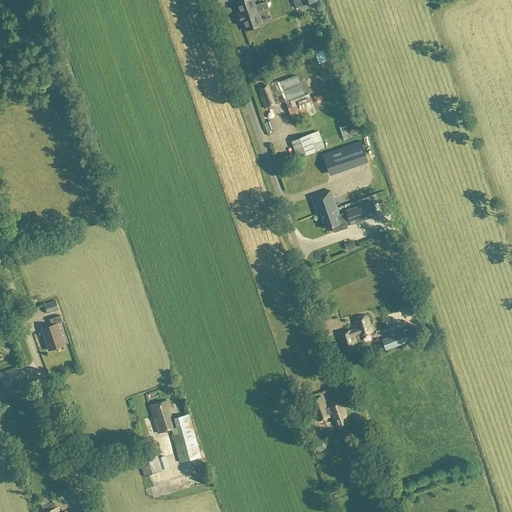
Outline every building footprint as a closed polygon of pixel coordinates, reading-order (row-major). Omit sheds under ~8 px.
[(241,19),(257,14),(268,10),(266,2),(254,6),(252,0),(245,0),(235,3),(239,15),(238,15),(238,16),(240,16),(241,19)] [(257,14),(241,19),(242,22),(241,23),(242,23),(245,32),(261,26),(257,14)] [(318,47),(311,48),(313,56),(320,55),(318,47)] [(265,49),(247,57),(250,64),(269,55),(265,49)] [(276,82),(256,90),(264,109),(284,101),(276,82)] [(315,115),(308,95),(299,98),(298,96),(297,97),(289,101),(287,102),(287,103),(285,103),(286,105),(292,121),(302,118),(303,120),(315,115)] [(339,129),(343,141),(350,139),(349,136),(361,132),(358,123),(347,127),(346,126),(339,129)] [(291,142),(297,158),(323,148),(317,133),(291,142)] [(322,155),(329,174),(367,161),(360,142),(322,155)] [(316,211),(319,210),(326,230),(331,228),(333,234),(347,229),(346,227),(367,220),(362,206),(345,212),(346,214),(334,218),(332,211),(336,210),(330,192),(311,199),(316,211)] [(343,245),(345,251),(355,248),(352,242),(343,245)] [(55,302),(44,306),(46,315),(58,311),(55,302)] [(51,327),(41,330),(48,352),(64,346),(57,325),(62,323),(60,317),(49,320),(51,327)] [(349,331),(336,334),(338,343),(339,342),(342,353),(343,355),(357,352),(353,337),(358,336),(358,337),(371,334),(366,317),(354,320),(356,331),(350,333),(349,331)] [(407,331),(381,341),(385,352),(411,342),(407,331)] [(15,369),(0,374),(0,375),(5,389),(20,384),(15,369)] [(327,408),(328,410),(325,411),(320,398),(309,402),(316,423),(328,419),(327,416),(329,415),(335,431),(348,426),(340,403),(327,408)] [(158,434),(173,429),(168,412),(170,411),(167,402),(149,408),(158,434)] [(11,409),(9,403),(1,405),(3,411),(11,409)] [(176,429),(170,431),(179,463),(199,458),(189,416),(174,420),(176,429)] [(310,443),(314,455),(327,450),(323,439),(319,441),(318,440),(310,443)] [(164,457),(157,460),(153,450),(136,454),(144,477),(161,472),(160,471),(167,469),(164,457)] [(351,490),(365,484),(358,464),(343,469),(351,490)] [(200,477),(201,470),(194,469),(193,477),(200,477)] [(46,499),(39,502),(41,508),(48,505),(46,499)] [(57,511),(56,509),(53,503),(48,505),(41,508),(43,511),(57,511)]
